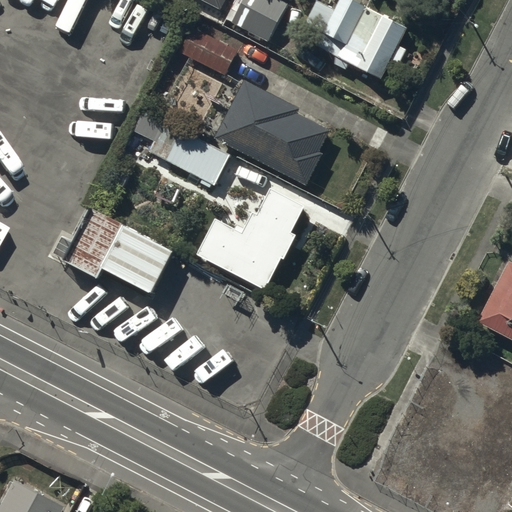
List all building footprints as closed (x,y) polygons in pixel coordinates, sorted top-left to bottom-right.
[(289,2),(285,0),(242,0),(234,19),(272,37),(289,2)] [(408,26),(357,0),(339,0),(335,7),(321,0),(314,0),(304,21),(321,30),(315,42),(335,53),(335,62),(347,67),(352,62),(381,77),(408,26)] [(238,49),(193,26),(181,49),(226,72),(238,49)] [(303,105),(245,77),(215,137),(307,183),(323,152),(320,150),(331,128),(300,112),(303,105)] [(230,154),(164,122),(150,150),(216,182),(230,154)] [(244,229),(217,216),(199,253),(267,286),(282,255),(286,257),(298,233),(293,231),(307,203),(273,186),(260,212),(254,209),(244,229)] [(175,249),(93,206),(66,257),(101,276),(106,265),(153,290),(175,249)] [(511,263),(509,262),(480,318),(511,334),(511,263)] [(205,272),(197,288),(231,307),(239,291),(205,272)] [(16,478),(0,509),(0,511),(63,511),(67,505),(16,478)]
